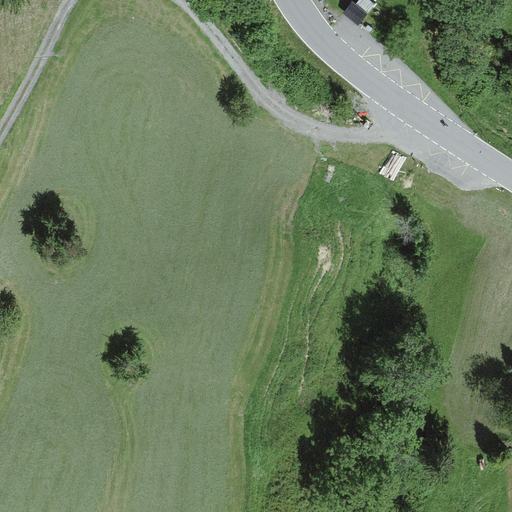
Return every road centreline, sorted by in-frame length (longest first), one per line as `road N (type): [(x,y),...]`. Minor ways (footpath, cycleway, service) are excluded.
road 1 (tertiary): [(511,179),(327,47),(292,0)]
road 2 (track): [(199,0),(267,98),(308,126),(420,116)]
road 3 (track): [(0,149),(68,0)]
